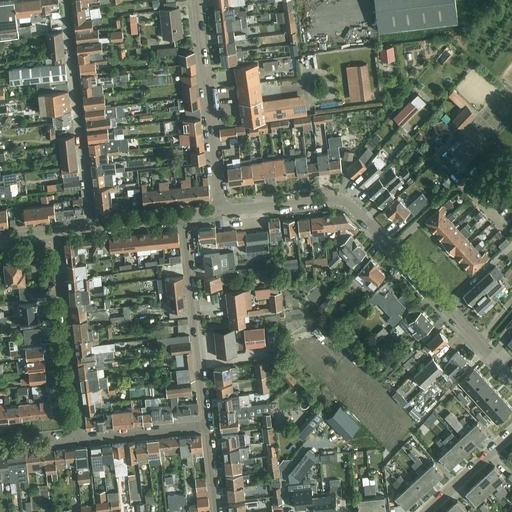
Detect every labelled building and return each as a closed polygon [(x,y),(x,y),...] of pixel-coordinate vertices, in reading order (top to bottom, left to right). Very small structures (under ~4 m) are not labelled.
[(42,16),(41,13),(39,0),(22,0),(14,1),(16,17),(18,16),(19,16),(31,15),(31,22),(45,20),(45,16),(42,16)] [(39,0),(41,13),(59,11),(57,0),(39,0)] [(92,5),(100,4),(99,0),(71,0),(73,9),(88,7),(88,1),(91,1),(92,5)] [(292,10),(292,9),(290,0),(281,0),(283,11),(292,10)] [(374,0),(376,16),(378,32),(457,22),(454,0),(374,0)] [(19,16),(18,16),(16,17),(14,1),(0,2),(0,40),(4,40),(10,39),(36,35),(35,28),(31,29),(30,25),(20,26),(19,16)] [(163,39),(182,37),(179,7),(177,7),(176,2),(164,4),(164,9),(160,9),(163,39)] [(245,10),(239,11),(238,5),(215,8),(216,19),(246,16),(245,10)] [(74,21),(90,19),(89,9),(91,9),(91,7),(88,7),(73,9),(74,21)] [(277,23),(285,22),(293,21),(292,10),(283,11),(283,12),(276,13),(277,23)] [(138,34),(136,16),(130,17),(131,35),(138,34)] [(246,16),(216,19),(218,30),(233,29),(247,27),(246,16)] [(92,29),(92,24),(101,23),(101,17),(90,19),(74,21),(75,32),(92,29)] [(293,21),(285,22),(286,32),(295,31),(293,21)] [(245,34),(240,35),(236,35),(236,36),(234,36),(233,29),(218,30),(219,42),(245,39),(245,38),(245,34)] [(110,33),(110,38),(98,39),(98,30),(75,32),(77,45),(95,42),(95,43),(101,42),(123,41),(122,32),(110,33)] [(48,57),(64,55),(62,31),(46,33),(48,57)] [(241,48),(236,49),(235,44),(245,43),(245,39),(219,42),(220,53),(241,51),(241,48)] [(101,42),(95,43),(95,42),(77,45),(78,53),(96,51),(99,51),(102,50),(101,42)] [(157,56),(178,54),(177,47),(157,50),(157,56)] [(393,47),(380,49),(381,62),(394,60),(393,47)] [(79,62),(103,59),(102,50),(99,51),(96,51),(78,53),(79,62)] [(247,55),(247,54),(247,50),(241,51),(220,53),(222,64),(237,63),(245,62),(244,55),(247,55)] [(194,52),(178,54),(179,65),(181,65),(195,63),(194,52)] [(47,66),(65,64),(64,55),(48,57),(46,57),(47,66)] [(80,76),(96,74),(95,64),(98,64),(98,67),(106,66),(106,60),(97,61),(79,63),(80,76)] [(277,62),(262,63),(263,71),(278,69),(277,62)] [(470,62),(466,68),(469,71),(474,66),(470,62)] [(176,65),(178,76),(182,76),(187,75),(196,74),(195,63),(181,65),(179,65),(176,65)] [(9,70),(11,84),(49,81),(66,79),(65,64),(47,66),(33,68),(26,68),(9,70)] [(237,85),(260,82),(257,64),(235,67),(237,85)] [(116,75),(115,68),(105,70),(106,77),(116,75)] [(107,84),(113,83),(112,77),(97,78),(97,74),(96,74),(80,76),(81,87),(92,85),(98,84),(107,83),(107,84)] [(188,85),(197,84),(196,74),(187,75),(188,85)] [(367,93),(365,74),(358,75),(361,94),(367,93)] [(239,104),(262,101),(260,82),(237,85),(239,104)] [(67,83),(53,85),(54,92),(68,91),(67,83)] [(102,87),(113,86),(113,83),(107,84),(107,83),(98,84),(92,85),(81,87),(83,95),(103,93),(102,87)] [(188,85),(187,85),(188,98),(198,97),(197,84),(188,85)] [(453,90),(448,96),(451,99),(457,93),(453,90)] [(54,92),(38,94),(41,114),(53,113),(70,111),(68,91),(54,92)] [(105,107),(104,95),(104,93),(103,93),(83,95),(84,110),(105,107)] [(417,94),(393,118),(402,126),(426,103),(417,94)] [(188,98),(180,99),(181,110),(184,110),(185,110),(200,108),(198,97),(188,98)] [(262,101),(239,104),(242,124),(265,121),(262,101)] [(86,121),(122,117),(120,105),(105,107),(84,110),(86,121)] [(476,114),(467,105),(452,120),(462,129),(476,114)] [(186,120),(201,118),(200,108),(185,110),(186,120)] [(70,111),(53,113),(54,124),(71,123),(70,111)] [(445,114),(441,119),(446,124),(451,119),(445,114)] [(324,122),(323,116),(323,115),(314,117),(314,124),(324,122)] [(123,117),(122,117),(86,121),(87,130),(116,127),(115,122),(123,121),(123,117)] [(312,130),(311,124),(310,117),(301,118),(302,126),(303,131),(312,130)] [(186,120),(177,121),(178,129),(179,133),(179,134),(202,132),(201,118),(186,120)] [(295,127),(302,126),(301,118),(294,120),(295,127)] [(275,129),(280,128),(279,121),(270,123),(272,133),(276,132),(275,129)] [(408,134),(400,126),(395,121),(392,124),(397,129),(396,130),(403,138),(408,134)] [(434,125),(437,133),(445,130),(442,122),(434,125)] [(268,133),(266,123),(258,124),(259,131),(263,130),(264,134),(268,133)] [(259,135),(258,131),(257,125),(249,126),(251,136),(259,135)] [(55,138),(54,126),(45,127),(46,138),(55,138)] [(89,143),(115,140),(114,135),(123,134),(122,128),(113,129),(114,132),(111,132),(112,134),(107,134),(107,130),(87,132),(89,143)] [(237,137),(237,134),(236,128),(220,130),(221,139),(237,137)] [(194,144),(203,143),(202,132),(179,134),(180,145),(194,144)] [(59,147),(75,145),(73,136),(58,137),(59,147)] [(371,139),(367,144),(372,148),(376,143),(371,139)] [(118,151),(117,145),(120,145),(119,140),(115,140),(89,143),(90,154),(118,151)] [(195,152),(204,151),(203,143),(194,144),(195,152)] [(410,144),(406,149),(414,156),(418,150),(410,144)] [(60,157),(76,155),(75,145),(59,147),(60,157)] [(328,153),(322,154),(321,147),(316,148),(316,150),(319,173),(330,171),(328,153)] [(328,153),(330,171),(341,170),(339,154),(331,155),(330,148),(328,149),(328,153)] [(367,167),(366,166),(364,163),(372,153),(367,148),(359,158),(347,169),(355,178),(367,167)] [(294,151),(294,149),(290,150),(291,156),(292,156),(293,159),(284,160),(286,177),(297,176),(294,151)] [(306,155),(300,156),(299,150),(294,151),(297,176),(308,174),(306,159),(306,155)] [(308,174),(319,173),(316,150),(313,151),(314,155),(315,158),(306,159),(308,174)] [(91,164),(108,162),(108,156),(118,155),(118,151),(90,154),(91,164)] [(192,164),(206,162),(204,151),(195,152),(191,153),(192,164)] [(278,162),(277,158),(277,153),(273,154),(273,158),(276,178),(286,177),(284,160),(282,160),(282,162),(278,162)] [(368,167),(355,178),(364,187),(375,176),(374,174),(385,162),(377,153),(367,166),(368,167)] [(276,178),(273,158),(273,154),(267,155),(268,160),(262,160),(263,162),(265,180),(276,178)] [(61,169),(77,167),(76,155),(60,157),(61,169)] [(263,162),(255,163),(254,156),(250,157),(250,160),(251,160),(252,163),(254,181),(265,180),(263,162)] [(412,156),(407,160),(411,164),(416,160),(412,156)] [(254,181),(252,163),(251,160),(250,160),(247,160),(247,161),(240,162),(243,183),(254,181)] [(243,183),(240,162),(240,161),(232,162),(232,163),(227,164),(229,184),(243,183)] [(108,162),(91,164),(92,175),(122,172),(124,171),(124,167),(116,168),(115,162),(108,162)] [(440,168),(435,163),(429,168),(434,173),(440,168)] [(80,189),(79,176),(77,167),(61,169),(64,191),(80,189)] [(405,179),(411,174),(406,169),(400,174),(405,179)] [(113,177),(122,176),(127,176),(127,171),(122,172),(92,175),(94,188),(114,186),(113,177)] [(374,198),(398,176),(393,171),(382,182),(379,179),(367,190),(374,198)] [(0,198),(12,197),(11,190),(17,189),(17,183),(16,174),(2,175),(2,182),(3,186),(0,186),(0,198)] [(398,176),(374,198),(382,207),(395,196),(392,192),(403,182),(398,176)] [(412,177),(406,182),(408,185),(414,180),(412,177)] [(209,198),(208,184),(207,178),(202,178),(203,185),(196,186),(198,199),(209,198)] [(448,178),(442,183),(448,190),(454,184),(448,178)] [(176,202),(187,201),(185,180),(180,181),(181,188),(175,188),(176,202)] [(198,199),(196,186),(190,187),(189,180),(185,180),(187,201),(198,199)] [(176,202),(175,188),(168,189),(168,182),(163,183),(165,203),(176,202)] [(155,205),(165,203),(163,183),(158,183),(159,190),(153,191),(155,205)] [(155,205),(153,191),(147,192),(146,185),(141,185),(143,206),(155,205)] [(118,209),(118,208),(117,204),(111,204),(110,192),(116,191),(115,186),(94,189),(96,211),(118,209)] [(414,215),(432,198),(425,190),(407,208),(397,197),(384,209),(392,218),(394,216),(399,221),(410,211),(414,215)] [(52,195),(40,197),(41,206),(53,205),(53,202),(52,195)] [(72,200),(73,208),(74,218),(84,217),(82,199),(72,200)] [(74,218),(73,208),(72,200),(62,201),(65,219),(74,218)] [(449,200),(444,205),(448,210),(453,205),(449,200)] [(62,201),(58,202),(53,202),(53,205),(54,211),(54,214),(54,217),(55,220),(65,219),(62,201)] [(54,214),(54,211),(53,205),(41,206),(23,208),(25,224),(49,221),(49,215),(54,214)] [(433,231),(447,218),(443,213),(446,210),(442,207),(439,209),(425,222),(433,231)] [(480,211),(474,216),(477,220),(483,215),(480,211)] [(332,216),(334,229),(339,228),(340,233),(345,232),(344,228),(347,228),(353,234),(357,230),(343,214),(332,216)] [(441,239),(455,226),(451,222),(456,217),(452,214),(447,218),(433,231),(441,239)] [(334,231),(334,229),(332,216),(322,217),(324,232),(325,239),(327,239),(326,232),(334,231)] [(317,233),(324,232),(322,217),(311,218),(313,233),(311,233),(312,243),(318,242),(317,233)] [(312,243),(311,233),(309,218),(297,220),(299,236),(308,235),(308,237),(307,237),(307,242),(309,242),(310,244),(312,244),(312,243)] [(282,242),(281,235),(279,220),(268,221),(270,243),(282,242)] [(297,242),(296,239),(294,220),(283,221),(285,241),(294,239),(295,242),(297,242)] [(448,248),(467,230),(464,227),(459,231),(455,226),(441,239),(442,240),(442,241),(448,248)] [(215,227),(198,229),(200,242),(216,240),(215,232),(215,227)] [(235,230),(215,232),(216,240),(217,247),(237,244),(236,233),(235,230)] [(457,256),(470,243),(466,238),(470,234),(467,230),(448,248),(454,254),(455,254),(457,256)] [(161,232),(163,247),(179,246),(178,231),(161,232)] [(245,231),(236,233),(237,244),(237,246),(246,245),(247,245),(246,234),(245,231)] [(267,231),(246,234),(247,245),(268,242),(267,231)] [(156,248),(163,247),(161,232),(148,234),(149,248),(150,252),(156,252),(156,248)] [(150,252),(149,248),(148,234),(135,235),(137,250),(144,249),(144,253),(150,252)] [(128,250),(137,250),(135,235),(122,236),(124,251),(124,256),(129,255),(128,250)] [(350,235),(339,245),(342,248),(340,251),(340,253),(347,261),(345,262),(351,267),(365,252),(354,239),(350,235)] [(111,252),(124,251),(122,236),(109,237),(111,252)] [(92,239),(92,246),(94,261),(96,261),(96,256),(101,256),(101,252),(109,251),(107,238),(92,239)] [(86,247),(92,246),(92,239),(64,243),(65,255),(79,253),(84,252),(86,252),(86,247)] [(248,253),(268,251),(268,243),(247,245),(248,253)] [(464,264),(478,251),(482,247),(479,243),(475,247),(470,243),(457,256),(464,264)] [(478,251),(464,264),(472,273),(489,257),(485,253),(482,256),(478,251)] [(66,265),(85,263),(84,252),(79,253),(65,255),(66,265)] [(219,253),(203,255),(205,272),(216,271),(216,277),(228,275),(234,275),(233,269),(228,270),(228,269),(226,252),(219,253)] [(330,267),(341,258),(338,254),(327,264),(330,267)] [(361,266),(368,258),(364,254),(357,262),(361,266)] [(327,257),(313,259),(314,266),(327,264),(327,257)] [(284,269),(284,259),(275,260),(275,264),(272,264),(272,270),(284,269)] [(373,286),(384,274),(376,267),(378,265),(371,259),(354,277),(369,290),(373,286)] [(21,274),(20,262),(13,262),(13,264),(4,264),(7,285),(18,284),(20,301),(31,300),(31,293),(27,293),(26,283),(25,283),(24,273),(21,274)] [(297,262),(285,263),(285,270),(298,268),(298,267),(299,267),(299,262),(298,262),(297,262)] [(68,278),(89,276),(89,274),(87,274),(86,263),(85,263),(66,265),(68,278)] [(169,278),(167,266),(157,268),(159,279),(165,278),(169,278)] [(464,295),(473,305),(499,280),(490,271),(464,295)] [(69,289),(93,286),(92,276),(89,276),(68,278),(69,289)] [(169,278),(165,278),(167,292),(184,290),(183,276),(169,278)] [(220,277),(204,279),(205,290),(221,289),(220,277)] [(402,317),(399,314),(405,308),(405,307),(409,303),(401,295),(397,299),(389,291),(395,286),(389,280),(368,299),(374,305),(377,302),(390,317),(387,320),(393,326),(402,317)] [(499,280),(473,305),(481,314),(497,300),(494,296),(505,286),(499,280)] [(94,295),(109,294),(108,285),(93,286),(69,289),(71,303),(89,301),(89,294),(94,293),(94,295)] [(281,293),(278,293),(277,288),(255,290),(256,298),(268,297),(269,308),(248,311),(248,316),(261,314),(260,313),(270,312),(269,311),(283,310),(281,293)] [(185,290),(184,290),(167,292),(170,318),(187,316),(185,290)] [(246,316),(246,308),(251,307),(249,291),(226,293),(230,327),(245,325),(244,316),(246,316)] [(328,307),(335,299),(329,294),(322,303),(320,306),(324,309),(327,306),(328,307)] [(96,310),(96,306),(91,306),(90,302),(93,302),(92,300),(89,301),(71,303),(72,312),(96,310)] [(36,302),(18,304),(20,315),(38,313),(37,313),(36,302)] [(73,321),(86,320),(86,316),(97,314),(97,317),(105,316),(104,308),(96,310),(72,312),(73,321)] [(417,340),(433,325),(421,312),(412,320),(407,315),(398,324),(404,330),(410,324),(416,331),(412,334),(417,340)] [(38,313),(20,315),(21,327),(39,325),(38,313)] [(74,331),(92,329),(99,328),(98,323),(89,324),(88,319),(86,320),(73,321),(74,331)] [(320,331),(315,334),(320,341),(328,335),(321,326),(318,328),(320,331)] [(264,327),(244,329),(246,347),(266,345),(264,327)] [(276,327),(266,328),(267,344),(278,343),(276,327)] [(24,330),(25,343),(41,341),(40,328),(24,330)] [(372,347),(388,333),(383,328),(373,337),(374,337),(368,342),(372,347)] [(75,341),(95,338),(95,335),(93,335),(92,329),(74,331),(75,341)] [(233,329),(214,331),(217,357),(237,354),(233,329)] [(447,340),(440,332),(423,347),(427,351),(431,347),(435,351),(447,340)] [(175,343),(190,342),(189,336),(167,338),(168,344),(175,343)] [(76,348),(99,344),(98,337),(95,338),(75,341),(76,348)] [(42,347),(18,350),(16,340),(8,341),(10,359),(18,358),(19,361),(18,361),(18,362),(27,361),(43,359),(42,347)] [(165,355),(172,354),(191,352),(190,342),(175,343),(168,344),(164,345),(165,355)] [(100,353),(107,352),(106,344),(99,344),(76,348),(77,355),(100,353)] [(149,356),(163,354),(162,346),(148,348),(149,356)] [(403,362),(414,352),(409,346),(398,357),(403,362)] [(114,361),(114,357),(113,351),(107,352),(100,353),(77,355),(78,366),(102,362),(114,361)] [(447,380),(467,361),(458,351),(449,360),(452,363),(445,370),(448,373),(444,377),(447,380)] [(180,368),(193,366),(191,352),(172,354),(172,359),(179,359),(180,368)] [(407,370),(416,362),(411,356),(402,365),(407,370)] [(24,373),(28,372),(45,370),(43,359),(27,361),(18,362),(18,366),(23,366),(24,373)] [(414,376),(424,387),(443,371),(432,359),(414,376)] [(112,362),(114,362),(114,361),(102,362),(78,366),(80,378),(97,376),(97,368),(103,367),(103,369),(113,368),(112,362)] [(285,361),(282,365),(294,379),(298,375),(285,361)] [(256,378),(267,377),(265,362),(254,364),(256,378)] [(186,381),(191,381),(194,380),(193,366),(180,368),(176,368),(178,382),(186,381)] [(280,366),(276,370),(283,378),(288,373),(280,366)] [(235,367),(230,367),(214,369),(215,382),(232,380),(232,379),(236,379),(238,376),(237,369),(235,367)] [(473,369),(458,383),(468,394),(483,380),(473,369)] [(45,370),(28,372),(29,381),(26,381),(26,379),(20,380),(20,385),(46,382),(45,370)] [(81,390),(99,388),(97,376),(80,378),(81,390)] [(258,393),(262,392),(268,392),(267,377),(256,378),(258,393)] [(439,378),(435,383),(444,391),(449,386),(439,378)] [(483,380),(468,394),(477,404),(492,390),(489,385),(483,380)] [(167,396),(170,396),(177,395),(192,394),(191,381),(186,381),(178,382),(165,383),(167,397),(167,396)] [(43,396),(43,392),(46,391),(46,385),(37,386),(37,392),(38,392),(38,394),(41,418),(50,417),(48,401),(52,400),(51,395),(43,396)] [(217,398),(233,396),(238,395),(237,390),(232,391),(232,385),(216,387),(217,398)] [(103,403),(101,389),(99,388),(81,390),(83,403),(97,401),(100,401),(101,403),(103,403)] [(492,390),(477,404),(487,414),(502,400),(497,394),(492,390)] [(404,393),(397,400),(403,406),(410,399),(404,393)] [(445,404),(453,397),(451,393),(442,401),(445,404)] [(31,419),(41,418),(38,394),(33,395),(34,403),(31,404),(31,402),(29,402),(31,419)] [(218,409),(251,405),(250,403),(249,403),(248,394),(238,395),(233,396),(217,398),(218,409)] [(171,406),(172,412),(177,411),(178,421),(199,418),(197,403),(178,405),(177,395),(170,396),(171,403),(171,406)] [(152,424),(150,408),(149,399),(145,399),(145,407),(141,407),(142,408),(143,424),(152,424)] [(20,420),(18,405),(17,400),(15,400),(15,405),(9,406),(9,402),(7,402),(9,422),(20,420)] [(31,419),(29,402),(29,400),(26,400),(26,404),(18,405),(20,420),(31,419)] [(502,400),(487,414),(496,424),(511,410),(505,404),(502,400)] [(107,403),(103,403),(101,403),(100,401),(97,401),(83,403),(85,415),(96,414),(96,413),(95,407),(101,407),(101,408),(106,408),(105,407),(107,406),(107,403)] [(0,422),(9,422),(7,402),(4,403),(4,405),(0,405),(0,422)] [(247,416),(262,415),(271,414),(270,403),(251,406),(251,405),(218,409),(219,419),(247,416)] [(173,421),(172,412),(171,406),(161,407),(150,408),(152,424),(162,423),(173,421)] [(341,406),(326,420),(346,440),(359,425),(341,406)] [(318,407),(305,422),(314,429),(327,414),(318,407)] [(413,407),(408,412),(417,420),(422,415),(413,407)] [(133,425),(143,424),(142,408),(132,410),(133,425)] [(123,426),(133,425),(132,410),(122,411),(123,426)] [(113,427),(123,426),(122,411),(111,412),(112,415),(113,427)] [(100,429),(113,427),(112,415),(111,412),(107,412),(108,418),(104,418),(103,412),(98,413),(100,429)] [(424,422),(427,426),(431,421),(436,426),(441,421),(432,412),(424,422)] [(476,442),(458,422),(449,412),(444,418),(458,433),(459,433),(461,436),(457,439),(467,450),(476,442)] [(86,430),(100,429),(98,413),(96,413),(96,414),(85,415),(86,430)] [(269,414),(262,415),(263,425),(271,424),(269,414)] [(248,422),(248,420),(247,416),(219,419),(221,431),(239,429),(238,423),(248,422)] [(471,428),(467,424),(462,419),(458,422),(476,442),(486,433),(476,422),(471,428)] [(422,432),(427,426),(424,422),(418,429),(422,432)] [(306,424),(295,435),(302,442),(313,430),(306,424)] [(494,424),(488,430),(492,434),(498,428),(494,424)] [(263,443),(266,442),(274,441),(273,427),(262,428),(263,443)] [(365,433),(353,436),(356,448),(368,446),(365,433)] [(237,434),(221,436),(223,447),(239,446),(237,434)] [(203,456),(202,450),(201,435),(190,436),(192,462),(196,461),(195,457),(203,456)] [(467,450),(457,439),(452,444),(444,435),(436,443),(441,448),(445,445),(448,448),(458,459),(467,450)] [(193,467),(192,462),(190,436),(179,437),(181,453),(181,457),(186,456),(188,467),(193,467)] [(170,455),(181,453),(179,437),(168,439),(170,455)] [(163,455),(170,455),(168,439),(158,440),(160,458),(161,462),(164,462),(163,455)] [(158,459),(160,458),(158,440),(146,441),(148,458),(149,457),(157,456),(158,459)] [(149,457),(148,458),(146,441),(135,442),(138,463),(139,463),(139,466),(142,465),(141,463),(150,462),(149,457)] [(276,455),(275,445),(274,441),(266,442),(268,456),(276,455)] [(136,464),(138,463),(135,442),(123,444),(126,463),(135,462),(136,464)] [(127,472),(126,463),(123,444),(112,445),(114,464),(120,463),(121,473),(127,472)] [(115,469),(114,464),(112,445),(101,446),(103,462),(110,461),(111,469),(115,469)] [(101,446),(90,447),(92,463),(93,476),(104,475),(103,462),(101,446)] [(247,452),(249,452),(249,447),(223,450),(224,461),(248,458),(247,452)] [(89,471),(86,448),(75,449),(77,471),(77,472),(89,471)] [(448,468),(458,459),(448,448),(438,457),(448,468)] [(75,472),(77,471),(75,449),(64,451),(66,468),(66,467),(74,466),(75,472)] [(307,450),(288,475),(289,483),(299,482),(313,463),(315,456),(307,450)] [(58,469),(66,468),(64,451),(54,452),(56,474),(58,473),(58,469)] [(57,481),(56,474),(54,452),(44,453),(45,470),(46,475),(48,474),(52,473),(53,481),(57,481)] [(36,471),(45,470),(44,453),(34,454),(36,471)] [(398,453),(394,457),(398,461),(402,457),(398,453)] [(27,472),(36,471),(34,454),(25,455),(27,472)] [(28,487),(27,472),(25,455),(16,456),(18,479),(23,478),(24,487),(28,487)] [(268,470),(277,469),(276,455),(268,456),(266,456),(268,470)] [(16,456),(7,457),(9,478),(10,484),(11,493),(15,492),(14,479),(18,479),(16,456)] [(1,479),(9,478),(7,457),(0,458),(0,489),(2,490),(1,479)] [(243,463),(256,462),(255,458),(248,458),(224,461),(225,472),(241,470),(240,462),(243,462),(243,463)] [(432,463),(427,468),(418,459),(414,463),(423,472),(433,482),(442,473),(432,463)] [(433,482),(423,472),(414,463),(411,466),(419,475),(413,480),(423,491),(433,482)] [(507,492),(499,483),(504,478),(494,467),(485,476),(494,487),(498,491),(503,496),(504,497),(509,493),(507,492)] [(277,469),(268,470),(269,478),(278,477),(277,469)] [(90,482),(90,480),(89,472),(77,473),(79,484),(90,482)] [(243,486),(242,479),(249,478),(248,475),(225,477),(227,488),(243,486)] [(413,480),(408,485),(400,476),(396,480),(404,489),(414,499),(423,491),(413,480)] [(485,495),(494,487),(485,476),(475,485),(485,495)] [(195,481),(196,492),(207,490),(206,480),(195,481)] [(341,498),(340,487),(339,480),(329,481),(330,493),(323,493),(324,511),(336,511),(335,499),(341,498)] [(414,499),(404,489),(396,480),(392,483),(400,492),(394,498),(404,508),(414,499)] [(273,497),(274,497),(281,496),(279,483),(269,484),(269,489),(272,489),(273,497)] [(296,483),(288,484),(290,503),(295,502),(296,509),(313,508),(313,511),(324,511),(323,493),(317,494),(316,486),(308,486),(296,487),(296,483)] [(255,490),(254,485),(243,486),(227,488),(228,499),(244,497),(244,492),(255,490)] [(369,511),(372,511),(370,498),(369,485),(364,486),(365,498),(357,499),(358,511),(369,511)] [(383,496),(376,497),(374,485),(369,485),(370,498),(372,511),(385,510),(383,496)] [(475,504),(485,495),(475,485),(466,494),(475,504)] [(106,500),(105,491),(95,492),(96,501),(106,500)] [(108,501),(119,500),(118,492),(113,493),(113,491),(107,492),(108,501)] [(188,506),(189,511),(197,511),(198,510),(209,508),(207,491),(196,492),(196,497),(197,505),(188,506)] [(499,500),(503,496),(498,491),(494,494),(499,500)] [(152,494),(144,494),(145,503),(153,502),(152,494)] [(189,511),(188,506),(186,506),(185,494),(167,496),(169,510),(180,509),(180,511),(189,511)] [(275,504),(273,505),(273,510),(282,509),(281,496),(274,497),(275,504)] [(110,502),(111,510),(119,509),(118,501),(110,502)] [(229,511),(245,511),(245,505),(246,505),(247,507),(257,506),(257,501),(228,504),(229,511)] [(448,510),(449,511),(466,511),(467,511),(457,501),(448,510)] [(96,511),(102,511),(109,511),(108,502),(96,503),(96,511)]
